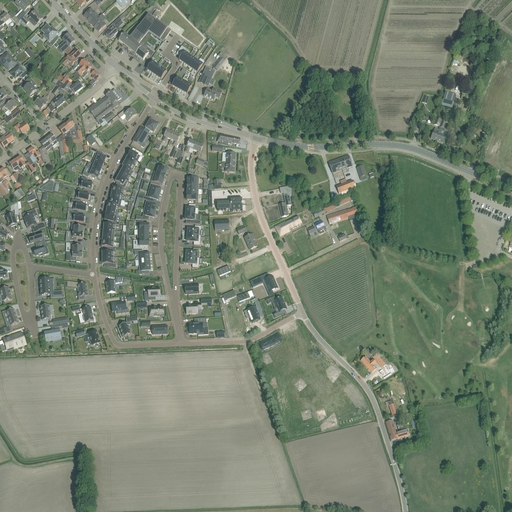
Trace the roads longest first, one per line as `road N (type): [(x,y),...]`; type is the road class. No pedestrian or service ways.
road 1 (tertiary): [(511,189),(402,145),(256,138)]
road 2 (residential): [(173,298),(180,176),(172,174),(161,217),(170,291)]
road 3 (unclassified): [(405,511),(371,394),(302,313)]
road 4 (residential): [(154,98),(101,193),(93,275)]
road 5 (residential): [(29,266),(17,236),(16,288),(35,330),(31,279)]
road 6 (residential): [(302,313),(256,205),(254,142)]
road 7 (residential): [(93,275),(117,344),(181,344)]
road 8 (residential): [(181,344),(249,341),(302,313)]
